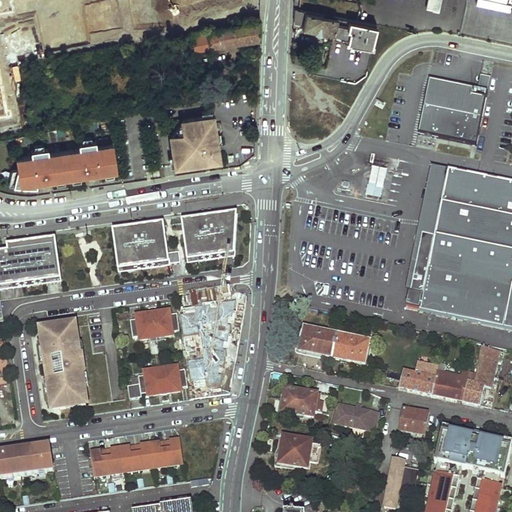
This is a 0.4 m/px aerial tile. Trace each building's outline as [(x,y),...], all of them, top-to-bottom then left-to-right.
[(0,0),(0,120),(10,119),(0,74),(0,16),(14,14),(11,0),(0,0)] [(240,0),(62,0),(39,4),(45,42),(242,12),(240,0)] [(295,7),(295,20),(302,23),(302,27),(333,32),(336,16),(295,7)] [(372,45),(376,25),(336,16),(333,32),(347,41),(363,45),(363,43),(372,45)] [(259,37),(260,18),(191,32),(191,36),(180,38),(180,39),(183,53),(259,37)] [(183,53),(180,39),(133,49),(135,55),(171,47),(173,55),(183,53)] [(477,90),(488,93),(491,78),(480,76),(477,90)] [(430,80),(418,134),(476,147),(488,93),(477,90),(430,80)] [(172,135),(171,135),(176,166),(195,163),(200,162),(204,157),(213,145),(216,140),(215,134),(213,115),(181,120),(182,121),(183,128),(179,134),(172,135)] [(182,121),(172,135),(179,134),(183,128),(182,121)] [(221,133),(215,134),(216,140),(213,145),(216,148),(222,141),(221,133)] [(112,143),(95,145),(94,140),(78,142),(78,148),(48,152),(47,147),(30,150),(31,155),(15,157),(17,168),(17,169),(13,184),(19,185),(28,185),(36,186),(35,182),(33,170),(49,167),(51,180),(83,175),(81,162),(97,160),(99,173),(116,170),(112,143)] [(200,162),(195,163),(195,168),(203,167),(208,160),(204,157),(200,162)] [(97,160),(81,162),(83,175),(88,174),(88,172),(93,171),(94,173),(99,173),(97,160)] [(49,167),(33,170),(35,182),(40,181),(40,179),(46,178),(46,181),(51,180),(49,167)] [(403,308),(420,311),(426,285),(414,283),(419,257),(431,259),(439,221),(429,218),(432,202),(442,204),(449,171),(432,167),(403,308)] [(17,169),(17,168),(11,168),(8,183),(13,184),(17,169)] [(368,198),(382,201),(385,185),(388,172),(374,169),(371,182),(368,198)] [(511,183),(449,171),(442,204),(432,202),(429,218),(439,221),(431,259),(419,257),(414,283),(426,285),(420,311),(511,330),(511,183)] [(235,252),(237,216),(224,218),(225,222),(216,223),(215,219),(194,222),(199,257),(211,255),(212,260),(217,259),(216,255),(235,252)] [(134,231),(113,234),(118,269),(141,266),(141,270),(159,268),(158,263),(170,261),(170,265),(181,264),(180,253),(169,254),(164,226),(143,230),(144,233),(135,235),(134,231)] [(0,291),(30,288),(30,282),(43,280),(43,282),(46,281),(47,285),(62,283),(56,243),(8,250),(9,255),(0,256),(0,291)] [(217,315),(214,296),(202,298),(203,303),(205,312),(205,317),(205,318),(207,327),(226,324),(229,324),(228,321),(227,313),(217,315)] [(200,343),(201,349),(210,348),(205,318),(205,317),(205,312),(197,313),(199,322),(200,327),(195,328),(195,334),(197,333),(199,343),(200,343)] [(139,320),(132,322),(134,340),(141,339),(142,343),(151,341),(150,337),(163,335),(163,339),(173,338),(172,334),(180,333),(177,315),(170,316),(169,313),(160,314),(161,317),(148,319),(147,316),(138,318),(139,320)] [(210,348),(219,347),(229,345),(226,324),(207,327),(210,348)] [(43,336),(41,336),(43,350),(43,352),(47,351),(48,361),(57,360),(80,357),(78,351),(80,350),(80,345),(78,334),(76,334),(75,328),(49,332),(50,335),(43,336)] [(333,354),(337,335),(305,328),(300,347),(309,350),(308,353),(318,355),(319,351),(333,354)] [(367,362),(371,343),(337,335),(333,354),(349,358),(348,362),(357,364),(359,360),(367,362)] [(215,385),(217,392),(225,391),(222,372),(221,363),(224,363),(222,354),(220,353),(219,347),(210,348),(215,385)] [(500,351),(482,347),(476,375),(469,374),(464,403),(481,406),(485,388),(491,389),(493,381),(497,382),(501,366),(497,366),(500,351)] [(206,371),(208,386),(215,385),(210,348),(201,349),(202,355),(201,356),(202,366),(205,366),(206,371)] [(43,350),(40,350),(41,362),(48,361),(47,351),(43,352),(43,350)] [(80,357),(57,360),(58,365),(49,366),(51,378),(60,377),(60,380),(82,377),(86,376),(83,356),(80,357)] [(224,363),(221,363),(222,372),(234,372),(235,363),(224,363)] [(433,396),(438,367),(418,363),(416,372),(404,369),(399,389),(433,396)] [(445,366),(439,365),(438,367),(433,396),(464,403),(469,374),(462,373),(461,377),(444,373),(445,366)] [(139,378),(140,387),(141,396),(149,395),(150,397),(159,396),(159,393),(171,391),(171,394),(180,393),(180,390),(187,389),(184,371),(177,372),(177,369),(167,370),(168,374),(156,376),(156,372),(146,374),(146,377),(139,378)] [(60,380),(51,381),(53,389),(49,389),(50,394),(51,405),(52,404),(53,409),(57,408),(57,412),(87,407),(85,398),(88,398),(86,388),(86,382),(83,383),(82,377),(60,380)] [(51,381),(44,382),(46,395),(50,394),(49,389),(53,389),(51,381)] [(128,388),(130,400),(142,399),(141,396),(140,387),(128,388)] [(329,416),(332,399),(318,396),(318,395),(286,390),(284,400),(286,400),(284,414),(314,419),(315,414),(329,416)] [(375,434),(379,415),(361,411),(356,410),(338,406),(334,425),(375,434)] [(400,433),(425,438),(429,415),(404,411),(400,433)] [(436,473),(427,511),(452,511),(462,469),(466,470),(469,458),(468,457),(469,452),(470,452),(474,436),(450,431),(450,434),(442,432),(437,453),(443,454),(440,465),(438,473),(436,473)] [(482,435),(474,433),(474,436),(470,452),(469,452),(468,457),(469,458),(466,470),(474,472),(476,464),(479,463),(479,460),(476,459),(481,438),(482,435)] [(321,447),(312,446),(313,442),(284,437),(281,449),(284,449),(281,466),(308,470),(310,463),(318,465),(321,447)] [(479,477),(471,511),(494,511),(500,487),(498,486),(499,478),(502,467),(507,468),(511,448),(504,446),(504,443),(481,438),(476,459),(479,460),(479,463),(476,464),(474,472),(480,473),(479,477)] [(92,456),(94,476),(110,474),(124,472),(139,470),(154,468),(169,466),(184,464),(181,443),(177,444),(177,442),(165,443),(154,445),(154,447),(151,448),(148,448),(148,446),(136,448),(124,449),(124,452),(121,452),(119,452),(118,450),(106,452),(95,454),(95,456),(92,456)] [(54,472),(50,447),(47,448),(37,449),(33,450),(33,453),(30,454),(31,464),(28,464),(28,463),(21,464),(21,465),(18,466),(17,455),(13,456),(13,453),(0,454),(0,480),(8,479),(8,476),(13,475),(14,478),(39,474),(39,472),(44,471),(45,473),(54,472)] [(20,452),(13,453),(13,456),(17,455),(18,466),(21,465),(21,464),(28,463),(28,464),(31,464),(30,454),(33,453),(33,450),(26,451),(28,460),(21,461),(20,452)] [(21,461),(28,460),(26,451),(20,452),(21,461)] [(404,468),(405,462),(393,460),(385,508),(397,510),(400,493),(414,496),(419,471),(404,468)]
